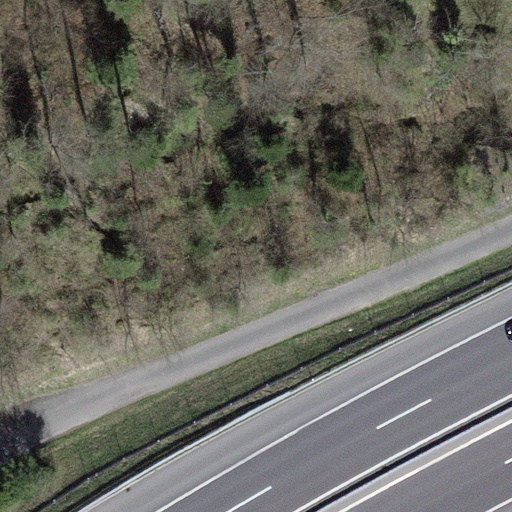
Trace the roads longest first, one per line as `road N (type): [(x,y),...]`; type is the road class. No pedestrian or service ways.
road 1 (track): [(511,232),(69,413),(0,450)]
road 2 (motorway): [(511,353),(225,511)]
